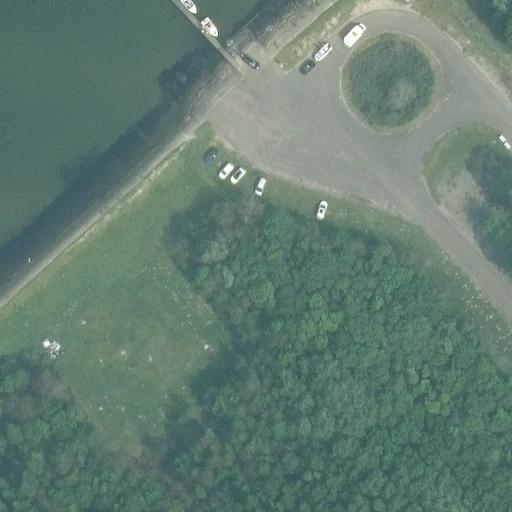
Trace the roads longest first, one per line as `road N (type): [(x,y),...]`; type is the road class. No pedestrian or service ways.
road 1 (unclassified): [(475,87),(408,24),(374,22),(349,33),(329,57),(325,86),(340,119),(385,167)]
road 2 (unclassified): [(385,167),(511,303)]
road 3 (unclassified): [(385,167),(475,87)]
